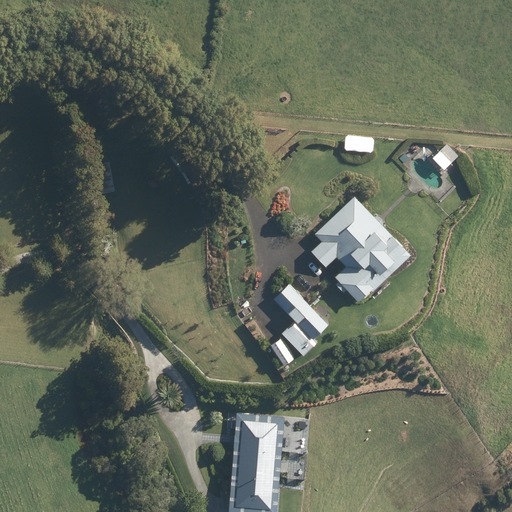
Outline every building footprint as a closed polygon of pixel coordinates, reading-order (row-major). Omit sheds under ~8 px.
[(443,171),(457,156),(444,144),(429,158),(443,171)] [(112,189),(108,163),(91,166),(95,192),(112,189)] [(313,234),(320,241),(309,252),(324,267),(335,257),(344,267),(333,277),(337,281),(333,284),(342,293),(345,290),(356,302),(369,290),(371,291),(409,255),(353,196),(313,234)] [(271,299),(293,321),(280,333),(302,356),(317,341),(313,338),(327,325),(287,284),(271,299)] [(280,337),(269,344),(283,365),(294,358),(280,337)] [(273,511),(282,417),(235,413),(226,511),(229,511),(273,511)] [(311,498),(314,474),(302,473),(299,497),(311,498)]
